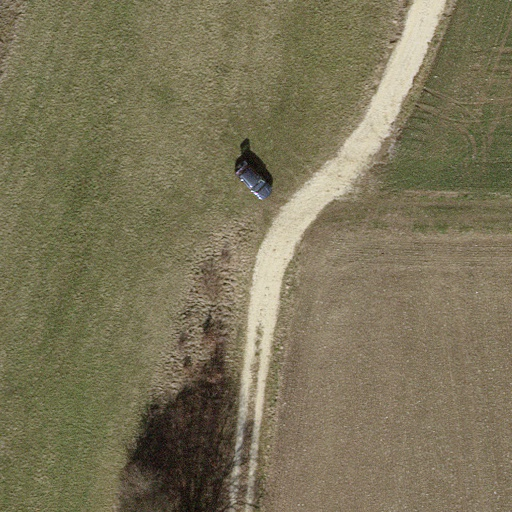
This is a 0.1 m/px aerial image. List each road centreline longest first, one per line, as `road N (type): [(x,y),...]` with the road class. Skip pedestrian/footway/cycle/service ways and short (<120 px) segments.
road 1 (track): [(248,511),(269,278),(298,211),(511,212)]
road 2 (track): [(298,211),(380,123),(427,0)]
